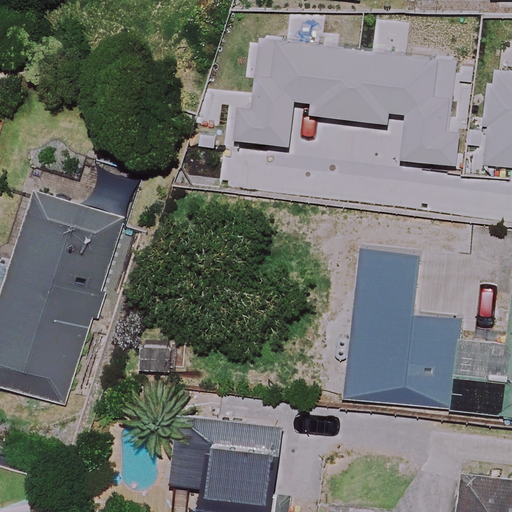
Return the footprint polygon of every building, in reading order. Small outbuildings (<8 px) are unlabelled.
[(511,75),(468,71),(463,114),(505,118),(497,197),(511,198),(511,75)] [(433,149),(373,141),(365,206),(425,214),(433,149)] [(124,222),(37,194),(0,310),(0,382),(66,404),(124,222)] [(419,231),(341,228),(339,282),(417,285),(419,231)] [(511,321),(510,337),(463,332),(455,408),(511,413),(511,321)] [(269,511),(281,410),(206,402),(193,511),(269,511)] [(511,511),(511,467),(457,462),(452,511),(511,511)]
